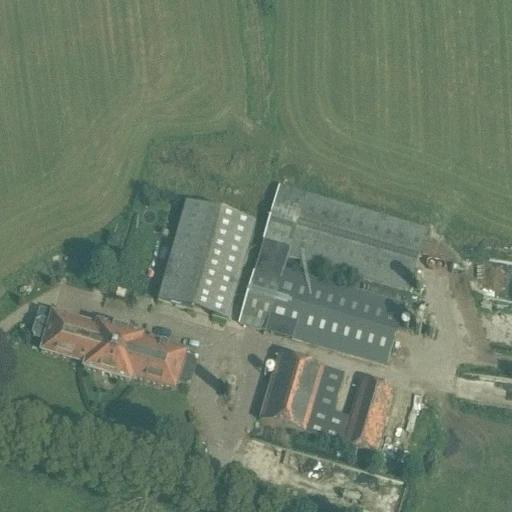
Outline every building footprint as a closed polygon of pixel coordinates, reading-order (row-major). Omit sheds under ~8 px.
[(426,232),(305,197),(278,188),(236,327),(265,335),(385,371),(404,306),(309,278),(312,267),(408,295),(426,232)] [(254,226),(185,205),(157,303),(226,323),(254,226)] [(80,297),(83,283),(53,277),(50,292),(80,297)] [(31,340),(44,343),(41,354),(84,367),(83,371),(129,385),(130,380),(174,393),(176,386),(188,390),(196,363),(184,360),(185,355),(141,342),(142,339),(119,333),(121,328),(115,326),(113,331),(96,326),(95,329),(52,316),(49,326),(36,322),(31,340)] [(257,423),(376,458),(395,392),(359,381),(347,420),(333,415),(344,377),(277,358),(257,423)] [(503,411),(511,411),(511,394),(504,394),(503,411)]
